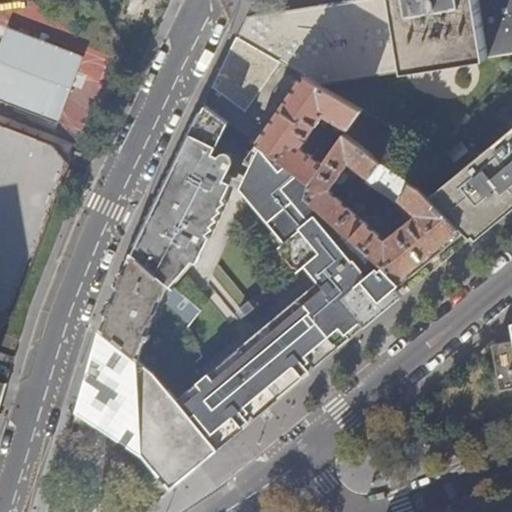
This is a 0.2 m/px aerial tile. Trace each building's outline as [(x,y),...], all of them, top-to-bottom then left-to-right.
[(511,53),(511,0),(345,0),(247,16),(236,40),(279,64),(304,78),(318,86),(511,53)] [(83,57),(6,28),(0,45),(0,99),(59,122),(83,57)] [(248,110),(279,64),(236,40),(213,86),(248,110)] [(301,148),(326,114),(349,130),(362,110),(318,86),(304,78),(259,143),(311,182),(324,164),(301,148)] [(166,184),(134,253),(167,283),(187,262),(194,265),(229,191),(202,178),(214,153),(229,120),(205,103),(196,123),(179,156),(166,184)] [(270,118),(276,109),(271,106),(265,115),(270,118)] [(0,334),(16,292),(73,142),(0,115),(0,334)] [(511,128),(431,197),(463,232),(471,240),(499,217),(511,205),(511,128)] [(435,256),(463,232),(431,197),(424,189),(380,162),(346,134),(324,164),(311,182),(311,184),(306,197),(377,256),(402,283),(435,256)] [(311,182),(259,143),(240,182),(269,218),(296,196),(311,184),(311,182)] [(241,166),(214,153),(202,178),(229,191),(241,166)] [(334,243),(296,196),(269,218),(287,240),(281,245),(301,269),(334,243)] [(161,302),(169,284),(167,283),(134,253),(117,293),(103,327),(138,357),(161,302)] [(182,406),(218,448),(231,437),(260,413),(287,390),(297,381),(326,358),(344,343),(366,325),(390,307),(367,278),(368,277),(354,260),(304,300),(307,304),(182,406)] [(390,307),(404,295),(381,267),(368,277),(367,278),(390,307)] [(197,310),(169,284),(161,302),(186,324),(197,310)] [(182,406),(307,304),(304,300),(179,402),(182,406)] [(138,357),(103,327),(78,409),(100,421),(148,448),(170,487),(218,448),(182,406),(179,402),(151,370),(152,369),(138,357)] [(511,341),(495,343),(503,387),(511,385),(511,341)]
